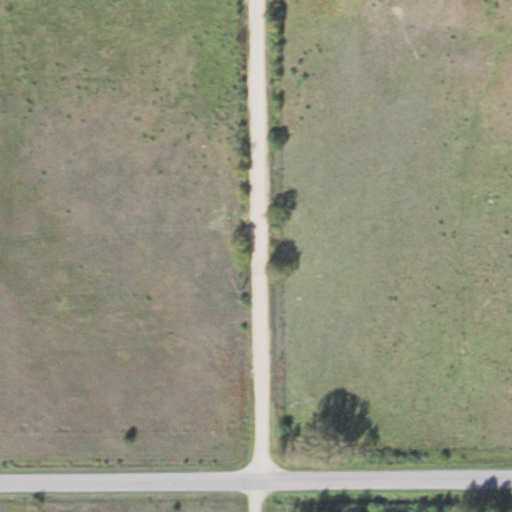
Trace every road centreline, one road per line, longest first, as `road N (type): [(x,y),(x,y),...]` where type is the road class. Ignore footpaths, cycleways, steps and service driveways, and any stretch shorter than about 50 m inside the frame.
road 1 (residential): [(0,484),(511,481)]
road 2 (residential): [(260,484),(256,0)]
